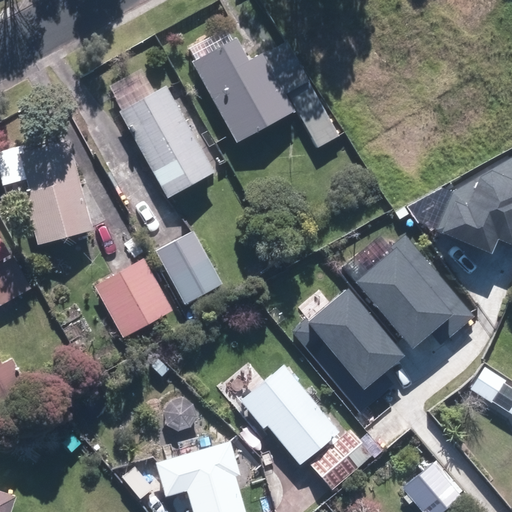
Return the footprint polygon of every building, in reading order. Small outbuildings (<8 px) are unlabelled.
[(331,0),(327,0),(291,23),(328,81),(394,38),(377,12),(350,30),(331,0)] [(504,0),(418,0),(462,49),(510,6),(504,0)] [(192,62),(187,65),(231,145),(288,114),(278,96),(285,92),(315,148),(333,138),(281,45),(241,67),(222,32),(186,51),(192,62)] [(206,173),(160,89),(116,112),(162,197),(206,173)] [(86,230),(64,144),(16,157),(26,196),(21,197),(33,243),(86,230)] [(500,238),(511,243),(511,157),(510,157),(453,190),(436,229),(493,254),(500,238)] [(217,284),(189,234),(154,254),(182,303),(217,284)] [(473,317),(405,236),(391,247),(393,250),(355,282),(412,349),(432,332),(441,344),(473,317)] [(168,311),(140,261),(92,287),(120,337),(168,311)] [(0,305),(26,290),(9,262),(0,267),(0,305)] [(403,356),(348,291),(310,323),(306,318),(290,330),(360,413),(395,384),(384,372),(403,356)] [(8,359),(0,363),(0,407),(27,393),(8,359)] [(335,433),(276,366),(236,401),(295,468),(335,433)] [(328,491),(367,457),(344,431),(305,465),(328,491)] [(149,463),(159,497),(181,491),(187,511),(239,511),(230,478),(234,477),(224,442),(149,463)] [(428,464),(398,488),(417,511),(437,511),(456,498),(428,464)] [(6,511),(11,498),(0,494),(0,511),(6,511)]
